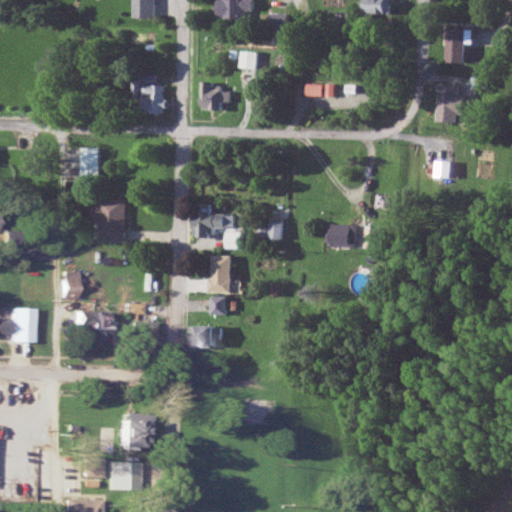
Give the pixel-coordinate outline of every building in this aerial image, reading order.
[(157,0),(136,0),(137,16),(158,16),(157,0)] [(257,9),(256,0),(221,0),(222,17),(250,17),(250,9),(257,9)] [(392,0),(366,0),(366,11),(393,11),(392,0)] [(273,11),(273,29),(290,29),(290,11),(273,11)] [(450,26),(450,60),(469,60),(469,40),(477,40),(477,26),(450,26)] [(259,66),(259,49),(242,49),(242,66),(259,66)] [(144,78),(144,111),(167,111),(167,78),(144,78)] [(233,89),(223,89),(223,80),(204,80),(204,108),(225,108),(225,100),(233,100),(233,89)] [(464,119),(464,111),(469,111),(469,93),(463,93),(463,82),(442,82),(442,119),(464,119)] [(336,83),(308,83),(308,93),(336,93),(336,83)] [(81,180),(100,180),(100,146),(81,146),(81,180)] [(453,158),(436,158),(436,174),(453,174),(453,158)] [(128,197),(96,197),(96,221),(101,221),(101,238),(128,238),(128,197)] [(237,225),(237,212),(212,212),(213,202),(196,202),(195,234),(216,234),(216,224),(237,225)] [(285,220),(272,220),(272,237),(285,237),(285,220)] [(367,245),(368,223),(327,222),(326,244),(367,245)] [(244,229),(227,229),(227,246),(244,246),(244,229)] [(236,253),(213,253),(213,291),(236,291),(236,253)] [(79,269),(65,269),(65,295),(79,295),(79,269)] [(231,313),(231,295),(213,295),(213,313),(231,313)] [(35,340),(35,305),(11,305),(11,340),(35,340)] [(110,308),(78,308),(78,338),(110,338),(110,308)] [(158,316),(137,316),(137,351),(158,351),(158,316)] [(190,345),(225,345),(225,323),(190,323),(190,345)] [(268,398),(247,397),(246,422),(267,423),(268,398)] [(148,411),(124,411),(124,444),(148,444),(148,411)] [(103,456),(83,456),(83,475),(103,475),(103,456)] [(139,460),(110,460),(110,488),(139,488),(139,460)] [(65,511),(101,511),(102,498),(66,498),(65,511)]
